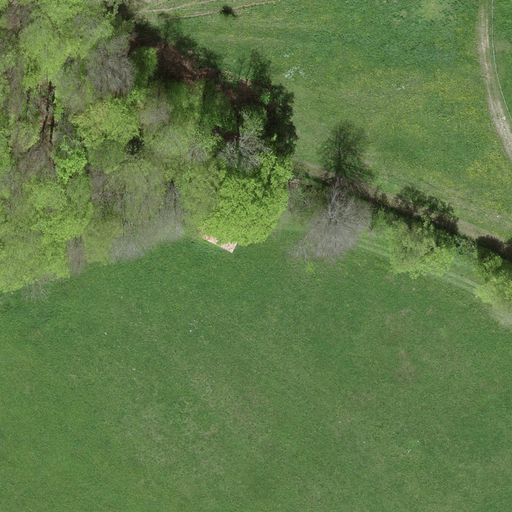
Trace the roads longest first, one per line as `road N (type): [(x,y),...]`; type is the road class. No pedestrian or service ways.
road 1 (track): [(0,74),(54,79),(126,100),(460,224),(511,252)]
road 2 (track): [(486,0),(490,76),(511,138)]
